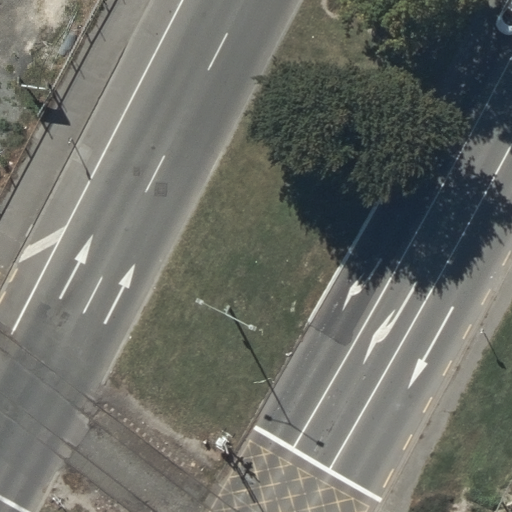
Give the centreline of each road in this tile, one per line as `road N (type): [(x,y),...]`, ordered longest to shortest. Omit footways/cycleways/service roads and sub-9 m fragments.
road 1 (primary): [(23,419),(160,184),(254,0)]
road 2 (primary): [(511,106),(292,511)]
